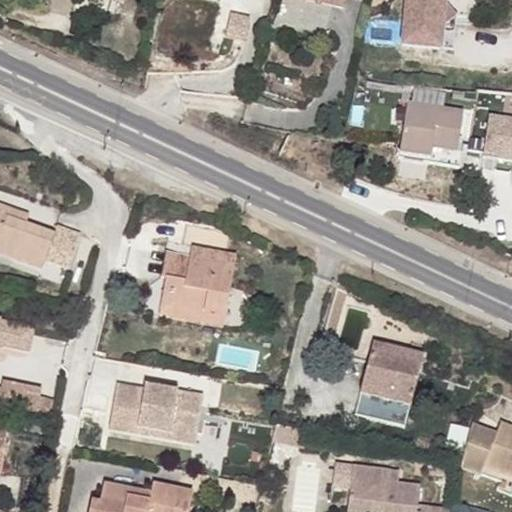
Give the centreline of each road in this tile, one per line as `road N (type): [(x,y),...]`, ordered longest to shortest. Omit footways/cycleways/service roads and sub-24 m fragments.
road 1 (secondary): [(16,77),(511,316)]
road 2 (residential): [(50,511),(115,224),(101,189),(39,146),(16,77)]
